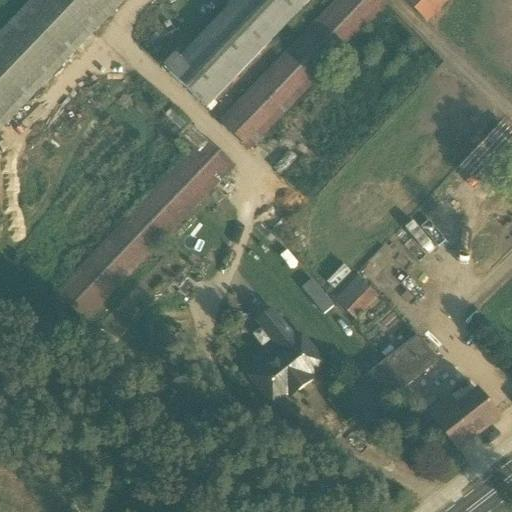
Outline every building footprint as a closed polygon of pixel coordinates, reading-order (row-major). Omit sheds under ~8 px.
[(0,132),(126,0),(32,0),(0,34),(0,132)] [(313,0),(236,0),(179,59),(175,55),(163,67),(207,110),(313,0)] [(250,152),(389,7),(381,0),(337,0),(220,123),(250,152)] [(87,322),(235,167),(191,125),(179,137),(193,150),(57,293),(87,322)] [(357,277),(335,301),(357,321),(379,297),(357,277)] [(307,373),(321,362),(300,335),(296,338),(273,310),(256,323),(279,352),(249,376),(273,406),(287,395),(290,399),(299,392),(313,381),(307,373)] [(385,363),(405,389),(438,363),(417,337),(385,363)] [(362,422),(405,389),(385,363),(344,395),(341,391),(329,401),(346,423),(357,415),(362,422)] [(449,393),(426,411),(456,450),(471,438),(472,440),(500,418),(476,389),(457,404),(449,393)]
